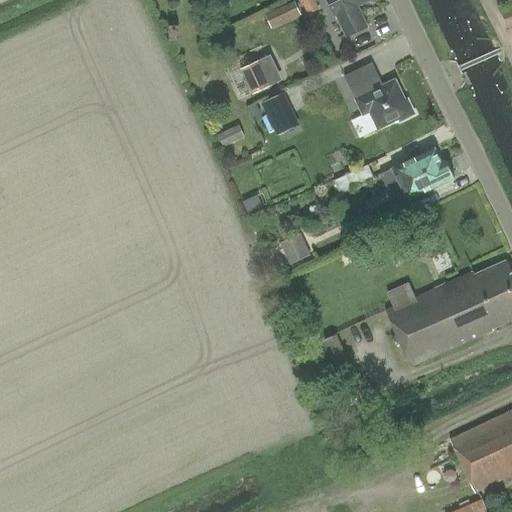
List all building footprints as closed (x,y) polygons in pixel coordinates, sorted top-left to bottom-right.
[(301,0),(308,14),(319,9),(314,0),(301,0)] [(327,0),(335,16),(337,16),(347,38),(368,28),(358,6),(372,0),(327,0)] [(299,6),(269,16),(273,27),(302,17),(299,6)] [(271,85),(259,61),(241,69),(253,94),(271,85)] [(345,77),(364,116),(370,112),(378,130),(400,120),(401,122),(415,115),(408,100),(406,101),(396,80),(384,86),(373,63),(345,77)] [(284,92),(261,104),(277,136),(300,125),(284,92)] [(239,125),(219,135),(224,147),(245,137),(239,125)] [(388,190),(365,200),(378,227),(401,216),(396,206),(455,178),(448,163),(447,161),(442,163),(435,148),(380,174),(388,190)] [(348,182),(338,187),(341,195),(374,180),(369,169),(347,179),(348,182)] [(300,233),(280,243),(289,264),(309,255),(300,233)] [(386,310),(410,367),(493,330),(492,328),(511,318),(511,272),(507,261),(475,276),(473,272),(386,310)] [(318,341),(330,365),(348,356),(336,332),(318,341)] [(511,410),(449,439),(474,494),(511,476),(511,410)] [(454,511),(488,511),(483,499),(454,511)]
